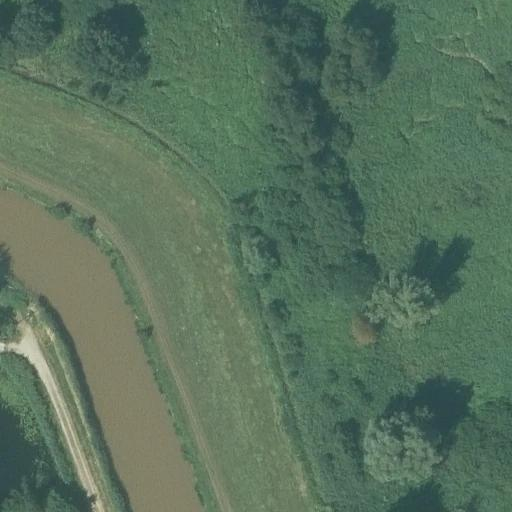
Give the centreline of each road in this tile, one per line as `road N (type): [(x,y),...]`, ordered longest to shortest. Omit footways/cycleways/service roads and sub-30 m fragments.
road 1 (track): [(0,167),(69,195),(124,247),(231,511)]
road 2 (track): [(96,511),(24,322),(0,303)]
